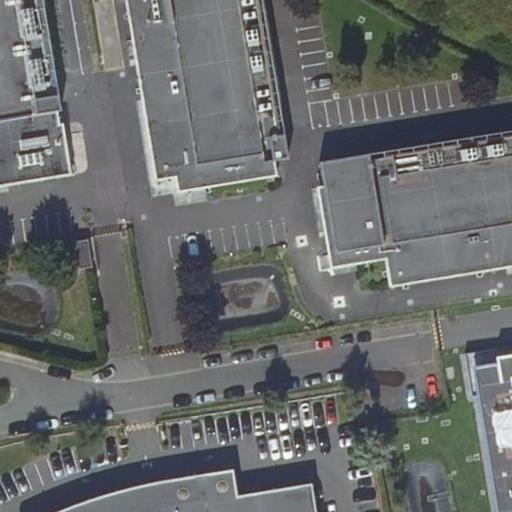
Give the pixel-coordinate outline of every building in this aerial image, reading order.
[(0,0),(0,189),(75,176),(67,130),(63,127),(61,115),(67,114),(65,102),(56,98),(40,0),(0,0)] [(193,181),(220,192),(276,181),(279,164),(291,162),(288,141),(282,138),(260,0),(137,0),(137,4),(132,4),(132,16),(135,19),(141,29),(142,39),(137,40),(160,185),(179,182),(193,181)] [(335,241),(354,238),(359,272),(389,268),(394,296),(511,276),(511,145),(371,169),(370,161),(323,168),(335,241)] [(220,192),(193,181),(179,182),(182,199),(220,192)] [(341,275),(359,272),(354,238),(335,241),(341,275)] [(95,266),(91,246),(79,249),(84,268),(95,266)] [(496,368),(477,371),(500,511),(511,511),(511,359),(500,362),(496,368)] [(233,470),(162,482),(166,508),(237,496),(233,470)] [(315,511),(310,484),(237,496),(166,508),(162,482),(140,486),(131,489),(94,499),(88,501),(83,503),(59,511),(315,511)]
